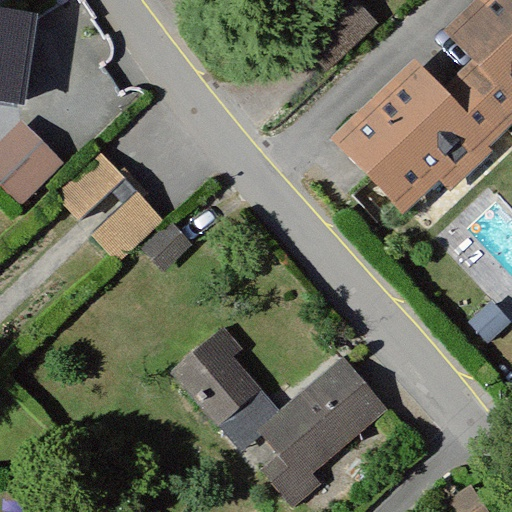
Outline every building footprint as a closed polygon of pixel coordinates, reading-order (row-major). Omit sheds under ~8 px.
[(363,0),(338,0),(303,23),(327,60),(380,26),(363,0)] [(329,155),(401,231),(511,127),(511,0),(497,0),(439,55),(465,82),(435,110),(408,81),(329,155)] [(37,15),(0,9),(0,100),(24,104),(37,15)] [(62,177),(18,135),(0,153),(0,200),(20,220),(62,177)] [(162,234),(99,168),(55,210),(80,236),(120,198),(135,213),(94,252),(118,277),(162,234)] [(162,283),(188,257),(169,238),(142,264),(162,283)] [(221,337),(170,385),(236,460),(258,446),(274,471),(258,485),(283,511),(289,511),(393,434),(334,365),(277,416),(221,337)]
